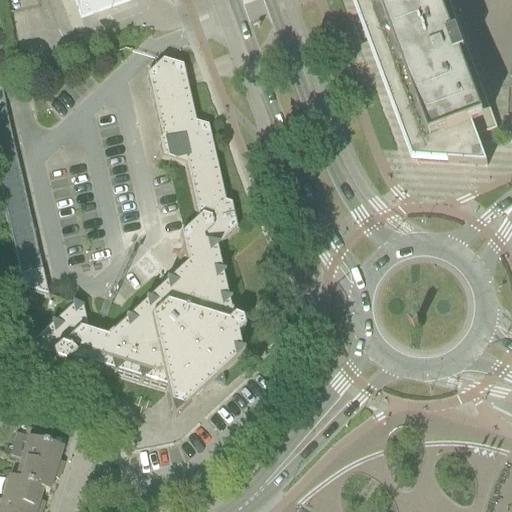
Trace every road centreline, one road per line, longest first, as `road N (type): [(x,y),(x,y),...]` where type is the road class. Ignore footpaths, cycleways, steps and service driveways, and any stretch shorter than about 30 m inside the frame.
road 1 (secondary): [(231,0),(314,213),(366,287)]
road 2 (secondary): [(395,257),(344,197),(266,0)]
road 3 (unclassified): [(292,454),(393,367)]
road 4 (unclassified): [(368,346),(292,454)]
